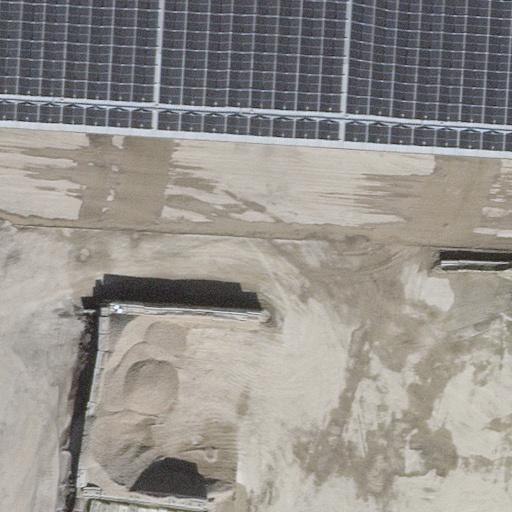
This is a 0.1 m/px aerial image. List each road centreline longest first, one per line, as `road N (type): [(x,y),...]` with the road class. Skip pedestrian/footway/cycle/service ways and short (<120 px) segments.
road 1 (unknown): [(511,233),(0,202)]
road 2 (unknown): [(0,270),(30,285),(339,307)]
road 3 (unknown): [(339,307),(392,329),(511,428)]
road 4 (unknown): [(339,307),(360,511)]
